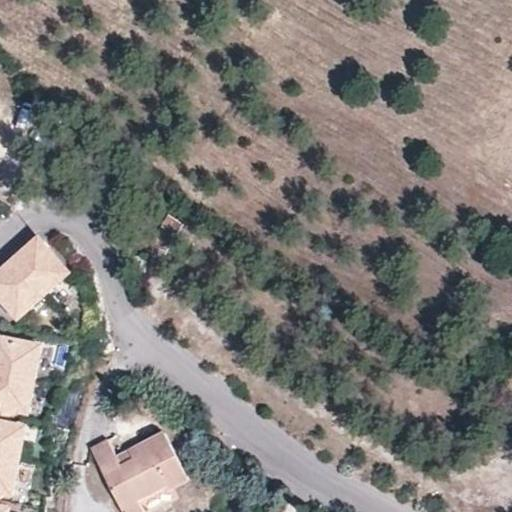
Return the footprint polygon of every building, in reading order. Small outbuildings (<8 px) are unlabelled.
[(184,223),(170,214),(152,240),(166,249),(184,223)] [(45,240),(20,263),(50,296),(51,298),(76,275),(45,240)] [(20,263),(19,262),(0,278),(0,291),(24,319),(50,296),(20,263)] [(40,379),(46,346),(3,338),(0,352),(0,371),(38,379),(40,379)] [(31,412),(38,379),(0,371),(0,406),(19,410),(31,412)] [(19,410),(0,406),(0,413),(18,417),(19,410)] [(0,421),(16,425),(18,417),(0,413),(0,421)] [(0,456),(22,461),(28,428),(16,425),(0,421),(0,456)] [(94,448),(125,510),(142,502),(169,488),(172,491),(191,481),(169,434),(134,450),(139,459),(124,466),(119,457),(110,441),(94,448)] [(134,450),(119,457),(124,466),(139,459),(134,450)] [(0,490),(17,494),(23,461),(22,461),(0,456),(0,490)] [(125,510),(125,511),(146,511),(142,502),(125,510)]
